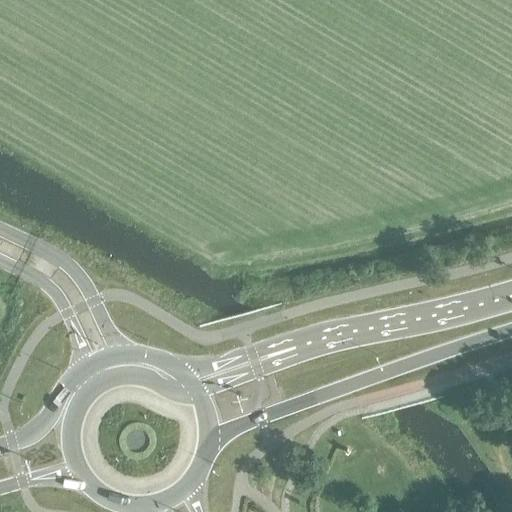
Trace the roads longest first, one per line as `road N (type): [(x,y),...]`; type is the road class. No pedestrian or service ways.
road 1 (primary): [(209,436),(511,329)]
road 2 (primary): [(511,288),(283,349)]
road 3 (primary): [(87,366),(69,378),(37,428),(0,445)]
